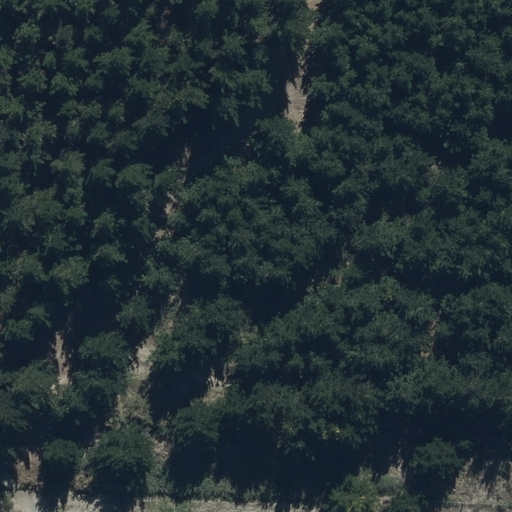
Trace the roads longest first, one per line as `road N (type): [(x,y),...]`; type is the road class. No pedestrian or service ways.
road 1 (unknown): [(11,340),(93,302),(130,256),(166,184),(236,136),(273,93)]
road 2 (unknown): [(511,120),(485,141),(427,153),(377,135),(342,110),(273,93)]
